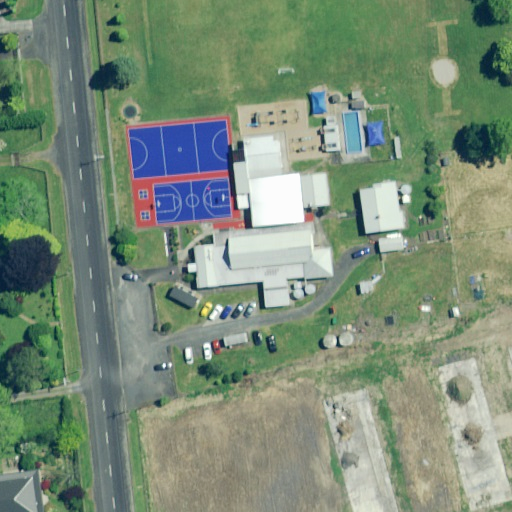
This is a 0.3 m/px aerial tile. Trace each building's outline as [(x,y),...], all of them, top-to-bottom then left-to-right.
[(361,90),(351,91),(352,110),(366,109),(365,99),(362,99),(361,90)] [(326,91),(309,92),(311,115),(327,114),(326,91)] [(298,96),(272,100),(275,117),(301,113),(298,96)] [(326,125),(323,125),(325,153),(340,151),(337,115),(326,116),(326,125)] [(384,123),(373,123),(374,141),(385,140),(384,123)] [(276,127),(234,133),(241,179),(283,173),(276,127)] [(319,169),(293,173),(299,209),(325,205),(319,169)] [(389,184),(352,190),(359,236),(396,230),(389,184)] [(303,227),(189,244),(197,295),(257,286),(260,310),(289,306),(285,282),(327,275),(322,246),(307,248),(303,227)] [(404,249),(402,236),(379,239),(380,251),(404,249)] [(301,280),(291,281),(294,299),(304,298),(301,280)] [(372,280),(358,283),(361,295),(374,291),(372,280)] [(314,282),(303,284),(305,295),(315,294),(314,282)] [(246,342),(245,334),(224,337),(225,346),(246,342)] [(434,376),(474,511),(479,511),(511,502),(511,471),(479,362),(434,376)] [(354,511),(399,511),(370,391),(329,401),(354,511)] [(18,456),(0,458),(0,461),(2,475),(20,473),(18,456)] [(430,489),(427,476),(415,479),(418,492),(430,489)] [(0,511),(35,511),(31,477),(0,481),(0,511)]
